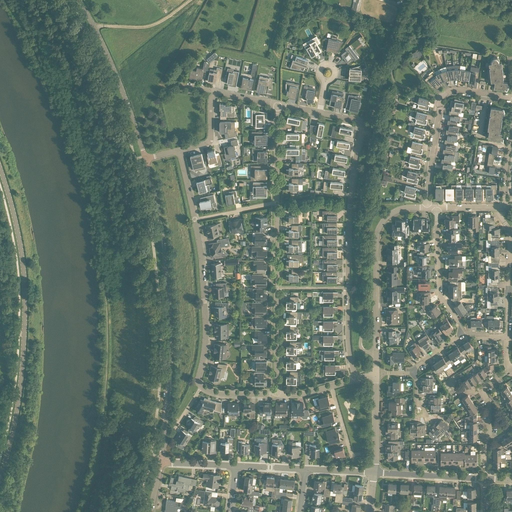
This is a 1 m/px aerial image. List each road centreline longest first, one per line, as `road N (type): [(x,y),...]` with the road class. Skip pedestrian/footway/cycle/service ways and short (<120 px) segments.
road 1 (residential): [(376,351),(361,348),(364,193),(404,0)]
road 2 (tertiary): [(0,477),(24,331),(21,256),(0,168)]
road 3 (tertiary): [(160,461),(168,295),(145,158)]
road 4 (residential): [(320,111),(358,123),(348,204),(347,348),(355,377)]
road 5 (residential): [(275,394),(275,202)]
road 6 (residential): [(376,351),(379,226),(392,209),(427,206)]
road 7 (residential): [(511,97),(444,94),(427,206)]
road 8 (tertiary): [(145,158),(110,60),(78,0)]
road 9 (residential): [(200,386),(203,293),(194,220)]
road 10 (residential): [(179,150),(206,140),(216,91),(275,103)]
road 11 (residential): [(465,331),(437,288),(436,206)]
